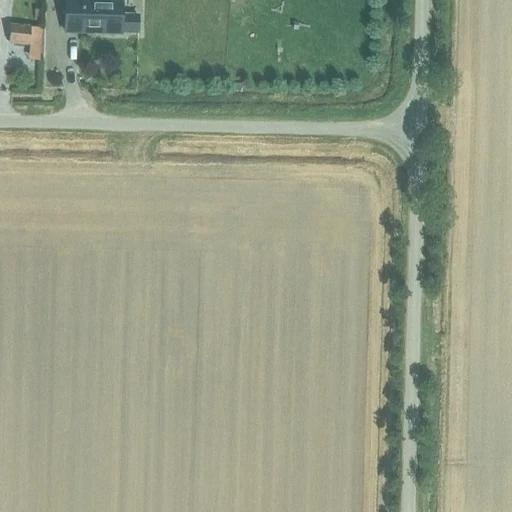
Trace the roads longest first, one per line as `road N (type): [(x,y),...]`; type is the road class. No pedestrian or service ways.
road 1 (unclassified): [(417,132),(0,123)]
road 2 (unclassified): [(410,511),(417,132)]
road 3 (unclassified): [(417,132),(421,0)]
